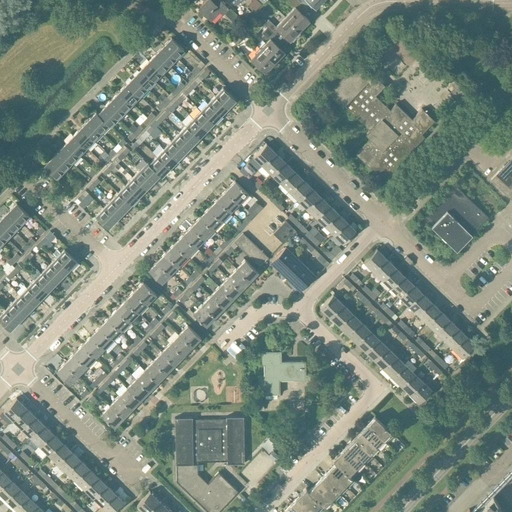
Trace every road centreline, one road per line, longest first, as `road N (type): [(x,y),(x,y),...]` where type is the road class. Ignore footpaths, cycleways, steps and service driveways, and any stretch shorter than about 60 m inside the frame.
road 1 (unclassified): [(267,111),(364,10),(387,1),(511,2)]
road 2 (residential): [(258,511),(372,388),(297,310)]
road 3 (unclassified): [(116,267),(267,111)]
road 4 (residential): [(382,222),(511,87)]
road 5 (tertiary): [(396,511),(511,386)]
road 6 (residential): [(382,222),(267,111)]
road 7 (residential): [(132,477),(17,369)]
road 8 (unclassified): [(17,369),(116,267)]
road 9 (residential): [(116,267),(16,173)]
road 10 (unclassified): [(267,111),(169,15)]
road 11 (residential): [(297,310),(382,222)]
